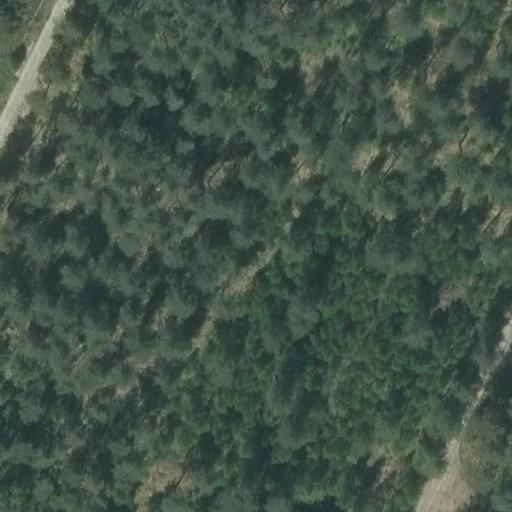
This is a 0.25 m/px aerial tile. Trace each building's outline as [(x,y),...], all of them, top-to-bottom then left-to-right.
[(264,0),(124,0),(113,20),(219,80),(264,0)] [(202,151),(96,90),(47,176),(153,236),(202,151)] [(114,309),(8,248),(0,262),(0,356),(65,394),(114,309)] [(0,506),(22,468),(0,455),(0,506)] [(511,511),(511,467),(502,462),(473,511),(511,511)]
